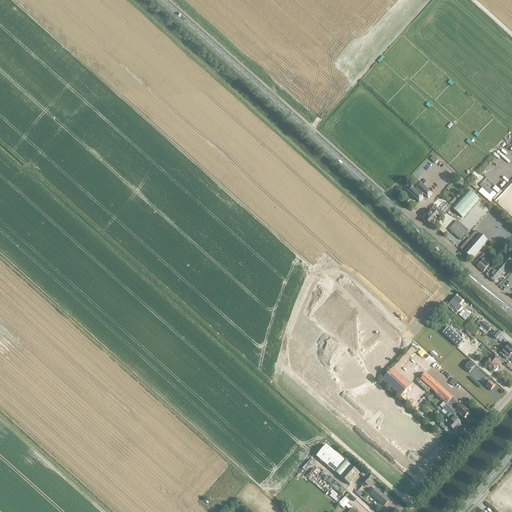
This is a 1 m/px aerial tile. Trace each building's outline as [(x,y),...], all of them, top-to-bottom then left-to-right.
[(416,188),(417,189),(416,191),(411,187),(408,192),(419,202),(424,197),(422,196),(424,195),(428,199),(432,194),(420,183),(416,188)] [(492,191),(483,183),(480,186),(489,194),(492,191)] [(463,218),(479,200),(468,190),(452,208),(463,218)] [(436,208),(444,199),(449,193),(447,191),(442,197),(440,200),(439,200),(434,207),(436,208)] [(444,214),(451,207),(446,202),(440,209),(444,214)] [(439,219),(442,216),(439,214),(438,216),(435,213),(434,213),(431,210),(424,218),(428,221),(427,222),(430,225),(434,221),(435,221),(438,218),(439,219)] [(464,236),(468,239),(470,237),(466,234),(468,231),(457,221),(449,230),(460,240),(464,236)] [(460,249),(472,259),(487,241),(476,231),(473,235),(473,234),(471,237),(470,237),(468,239),(469,240),(460,249)] [(495,268),(492,265),(489,269),(490,271),(486,275),(495,283),(511,263),(511,254),(511,255),(510,257),(509,256),(494,273),(492,271),(495,268)] [(482,262),(477,267),(483,273),(487,268),(489,269),(492,265),(490,263),(488,265),(485,263),(484,264),(482,262)] [(459,296),(449,306),(457,313),(462,308),(459,305),(464,300),(459,296)] [(464,310),(460,315),(465,320),(469,315),(464,310)] [(485,322),(481,326),(488,332),(491,328),(485,322)] [(443,334),(458,347),(463,341),(449,328),(443,334)] [(492,337),(497,340),(501,335),(497,331),(492,337)] [(511,352),(507,348),(505,347),(501,351),(502,352),(500,354),(506,360),(508,358),(511,360),(511,352)] [(495,356),(491,360),(490,359),(485,365),(486,366),(486,367),(488,368),(493,372),(494,371),(495,371),(496,371),(497,369),(497,368),(498,366),(496,365),(500,360),(495,356)] [(464,368),(469,373),(476,366),(471,361),(464,368)] [(401,398),(412,386),(393,369),(383,381),(401,398)] [(477,374),(482,378),(484,380),(488,375),(484,371),(483,372),(481,370),(477,374)] [(459,406),(452,399),(453,398),(426,374),(420,380),(447,405),(446,405),(455,413),(456,413),(455,412),(455,411),(464,419),(470,413),(460,405),(459,406)] [(491,391),(495,386),(491,382),(490,382),(488,381),(484,384),(487,386),(486,387),(491,391)] [(457,418),(454,415),(455,413),(446,405),(443,409),(450,415),(447,418),(458,428),(461,424),(456,419),(457,418)] [(458,428),(447,418),(447,419),(443,415),(440,418),(444,422),(445,421),(450,426),(449,426),(455,431),(458,428)] [(440,426),(445,431),(448,427),(442,423),(440,426)] [(316,457),(335,472),(345,461),(326,445),(316,457)] [(350,486),(360,474),(351,466),(341,478),(350,486)] [(368,475),(362,481),(368,486),(373,479),(368,475)] [(383,507),(389,501),(376,489),(370,495),(383,507)] [(332,494),(330,496),(336,501),(338,499),(336,497),(338,494),(332,490),(330,492),(332,494)] [(343,508),(348,502),(344,498),(339,504),(343,508)]
